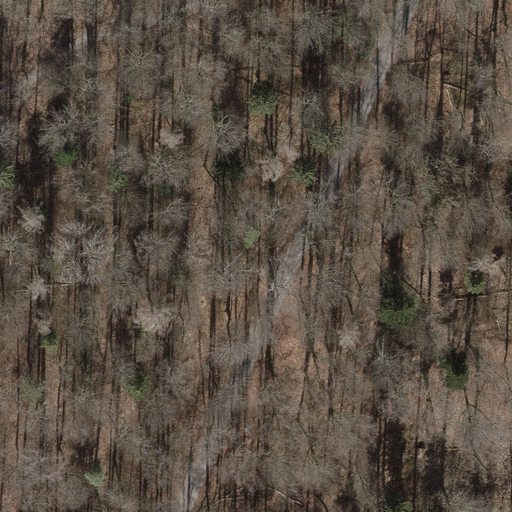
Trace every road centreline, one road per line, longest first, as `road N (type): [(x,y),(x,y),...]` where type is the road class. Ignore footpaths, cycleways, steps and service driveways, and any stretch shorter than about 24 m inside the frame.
road 1 (track): [(412,0),(186,511)]
road 2 (track): [(0,93),(87,35),(196,0)]
